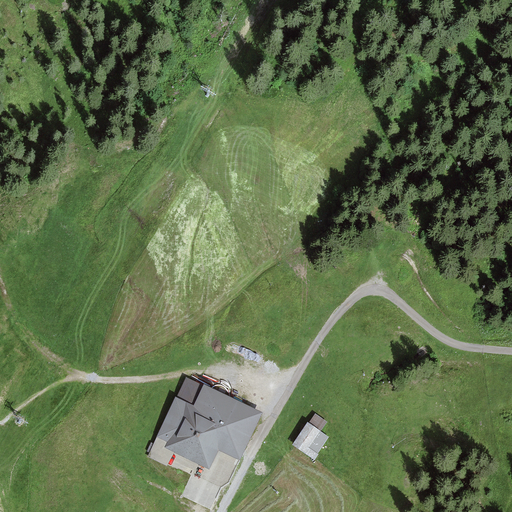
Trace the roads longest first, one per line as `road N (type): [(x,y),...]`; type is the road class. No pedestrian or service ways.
road 1 (track): [(0,420),(86,378),(147,381),(242,361),(298,372)]
road 2 (track): [(298,372),(345,305),(373,289),(446,340),(511,351)]
road 3 (track): [(222,511),(298,372)]
